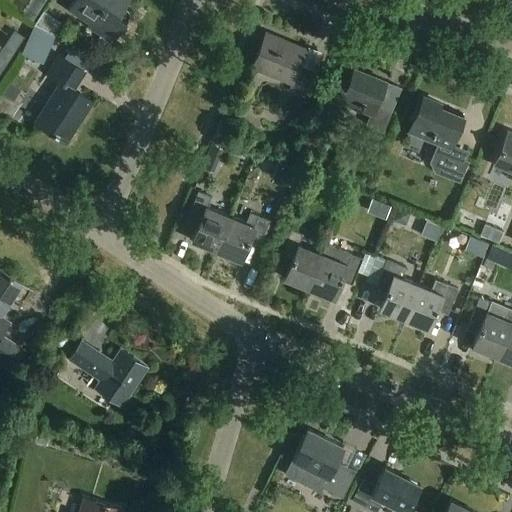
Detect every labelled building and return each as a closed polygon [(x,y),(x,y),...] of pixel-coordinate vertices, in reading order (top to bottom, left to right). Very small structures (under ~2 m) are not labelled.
[(74,0),(67,10),(88,24),(86,28),(111,44),(127,20),(128,18),(129,16),(129,11),(128,11),(127,9),(124,8),(129,0),(74,0)] [(44,11),(34,24),(53,33),(60,22),(44,11)] [(307,50),(267,32),(252,66),(293,83),(290,90),(305,96),(315,73),(300,66),(307,50)] [(82,71),(59,56),(48,73),(61,82),(35,122),(66,142),(92,102),(70,88),(82,71)] [(385,81),(354,68),(347,85),(338,81),(329,101),(340,106),(342,102),(370,114),(366,125),(384,132),(391,112),(375,106),(385,81)] [(9,83),(1,95),(12,101),(20,90),(9,83)] [(469,161),(464,160),(467,154),(451,148),(462,119),(438,109),(441,103),(424,96),(410,130),(439,142),(431,163),(434,173),(461,184),(469,161)] [(227,148),(236,125),(222,119),(212,142),(227,148)] [(511,132),(508,131),(494,165),(511,172),(511,132)] [(219,160),(207,155),(202,167),(214,172),(219,160)] [(292,184),(298,169),(279,161),(273,176),(292,184)] [(192,241),(216,251),(230,216),(206,206),(210,196),(198,191),(188,217),(200,222),(192,241)] [(397,206),(391,220),(405,226),(411,212),(397,206)] [(230,216),(216,251),(240,260),(248,242),(259,246),(269,220),(250,212),(246,223),(230,216)] [(499,244),(508,221),(489,213),(480,236),(499,244)] [(285,278),(310,288),(323,254),(299,244),(303,234),(292,229),(281,255),(292,260),(285,278)] [(323,254),(310,288),(333,298),(341,280),(351,284),(362,258),(328,244),(323,254)] [(493,245),(486,259),(501,266),(508,251),(493,245)] [(369,254),(361,274),(368,276),(376,257),(369,254)] [(380,308),(404,318),(418,285),(401,278),(406,268),(387,260),(376,286),(387,291),(380,308)] [(23,285),(1,270),(0,272),(0,362),(12,370),(25,350),(3,336),(10,324),(1,318),(23,285)] [(418,285),(404,318),(428,328),(436,310),(447,315),(457,289),(446,284),(442,295),(418,285)] [(472,346),(497,356),(511,318),(511,311),(479,298),(469,324),(480,328),(472,346)] [(511,318),(497,356),(511,362),(511,318)] [(113,360),(82,340),(69,359),(100,380),(95,388),(123,406),(149,367),(120,348),(113,360)] [(306,428),(291,458),(284,474),(308,486),(309,484),(317,488),(318,485),(341,497),(353,474),(333,464),(342,445),(306,428)] [(362,478),(351,500),(365,506),(371,494),(382,499),(406,511),(420,484),(384,466),(375,484),(362,478)] [(120,511),(121,509),(85,499),(80,511),(120,511)] [(475,511),(451,499),(444,511),(438,511),(433,509),(431,511),(475,511)]
